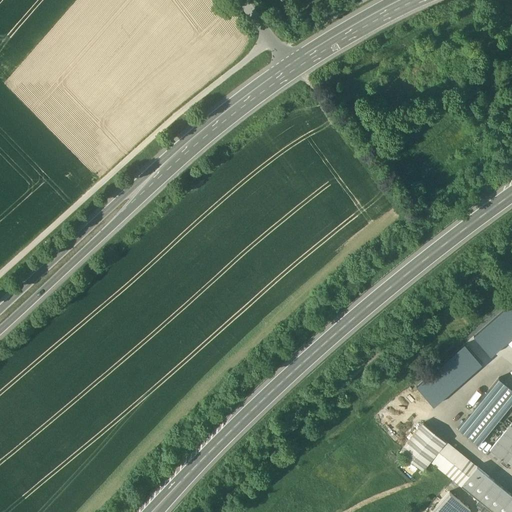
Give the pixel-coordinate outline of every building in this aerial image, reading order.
[(511,303),(474,337),(491,355),(511,336),(511,303)] [(417,387),(434,406),(482,363),(465,344),(417,387)] [(458,429),(478,445),(511,402),(511,389),(499,379),(458,429)] [(406,443),(398,452),(421,471),(428,462),(444,442),(422,424),(406,443)] [(500,437),(489,451),(500,460),(511,445),(511,428),(509,426),(500,437)] [(467,461),(444,442),(428,462),(459,487),(475,468),(473,470),(465,464),(467,461)] [(511,511),(511,497),(475,468),(459,487),(490,511),(511,511)] [(448,493),(432,511),(468,511),(469,511),(448,493)]
